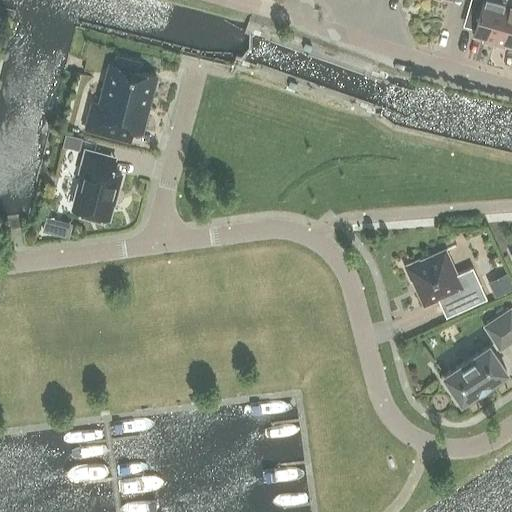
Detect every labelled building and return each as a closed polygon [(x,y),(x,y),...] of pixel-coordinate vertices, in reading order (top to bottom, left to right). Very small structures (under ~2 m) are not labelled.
[(470,0),(467,12),(479,16),(473,35),(483,38),(482,41),(494,44),(506,2),(507,0),(470,0)] [(511,0),(507,0),(507,2),(506,2),(494,44),(505,47),(506,45),(511,46),(511,0)] [(93,103),(86,130),(130,142),(137,114),(133,113),(135,108),(148,111),(157,76),(138,71),(141,62),(118,56),(115,65),(110,64),(101,99),(104,100),(103,105),(93,103)] [(66,134),(63,146),(79,150),(82,138),(66,134)] [(111,157),(86,150),(82,164),(87,166),(75,210),(106,218),(113,193),(117,194),(122,174),(108,171),(111,157)] [(46,217),(42,231),(69,238),(72,224),(46,217)] [(456,274),(445,250),(420,261),(419,259),(404,266),(411,281),(413,280),(425,305),(448,294),(456,313),(487,299),(473,267),(456,274)] [(511,271),(494,279),(500,294),(511,289),(511,271)] [(444,376),(462,402),(507,372),(493,352),(500,347),(500,348),(511,340),(511,311),(511,309),(485,326),(496,341),(489,345),(444,376)]
